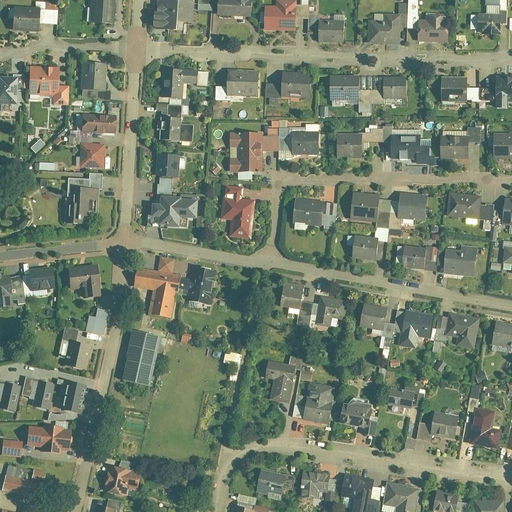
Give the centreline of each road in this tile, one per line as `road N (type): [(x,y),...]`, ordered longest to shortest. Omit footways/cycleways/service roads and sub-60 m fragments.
road 1 (residential): [(511,63),(137,50)]
road 2 (residential): [(511,480),(258,448),(228,467),(217,511)]
road 3 (residential): [(511,183),(282,182),(273,267)]
road 4 (residential): [(126,243),(76,511)]
road 5 (residential): [(511,310),(273,267)]
road 6 (residential): [(137,50),(126,243)]
road 7 (residential): [(273,267),(126,243)]
road 8 (residential): [(0,58),(57,47),(137,50)]
road 9 (residential): [(126,243),(0,257)]
